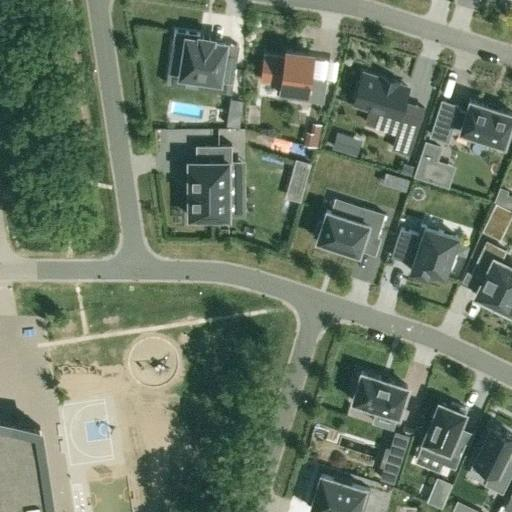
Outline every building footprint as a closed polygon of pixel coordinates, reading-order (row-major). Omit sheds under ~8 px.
[(180,72),(218,78),(223,45),(211,43),(212,38),(199,35),(199,33),(173,29),(169,55),(182,58),(180,72)] [(263,64),(283,67),(281,79),(324,85),(327,64),(312,61),(315,38),(289,33),(288,40),(268,37),(263,64)] [(363,72),(355,97),(371,102),(370,108),(386,113),(381,127),(397,132),(392,147),(409,152),(417,127),(401,121),(408,101),(403,100),(408,86),(397,83),(398,81),(380,75),(380,77),(363,72)] [(442,100),(431,134),(447,139),(452,124),(461,127),(460,129),(474,133),(473,138),(488,143),(489,138),(504,143),(511,117),(511,112),(497,107),(498,106),(496,106),(488,103),(486,103),(486,104),(471,99),(471,98),(470,98),(469,99),(466,110),(458,107),(458,105),(442,100)] [(337,130),(332,146),(348,150),(353,135),(337,130)] [(420,154),(437,159),(441,144),(424,139),(420,154)] [(195,161),(189,162),(195,217),(233,213),(227,161),(231,160),(229,141),(193,145),(195,161)] [(400,170),(412,174),(416,165),(402,161),(400,170)] [(500,186),(493,200),(504,204),(508,189),(500,186)] [(318,219),(313,234),(317,235),(316,238),(358,252),(364,231),(376,234),(383,212),(361,204),(356,217),(326,208),(322,220),(318,219)] [(481,230),(500,238),(506,225),(488,216),(481,230)] [(403,227),(394,255),(415,262),(413,270),(430,275),(431,269),(447,274),(460,235),(423,223),(420,232),(403,227)] [(510,252),(491,243),(474,275),(487,281),(480,294),(491,300),(489,302),(511,314),(511,266),(504,263),(510,252)] [(370,389),(365,405),(369,406),(365,416),(411,431),(420,403),(374,388),(374,391),(370,389)] [(455,396),(432,440),(456,452),(454,457),(466,463),(478,439),(468,433),(482,405),(468,398),(466,401),(455,396)] [(0,511),(52,511),(40,426),(0,417),(0,511)] [(511,427),(494,418),(472,461),(489,470),(486,477),(504,486),(511,469),(511,459),(505,455),(511,441),(511,427)] [(394,429),(389,445),(404,450),(408,433),(394,429)] [(383,466),(379,477),(394,482),(398,469),(383,466)] [(319,467),(308,502),(339,511),(359,511),(368,484),(348,477),(349,475),(332,469),(331,472),(319,467)] [(426,501),(441,507),(451,482),(437,476),(426,501)] [(445,502),(443,508),(449,511),(450,511),(454,505),(445,502)]
